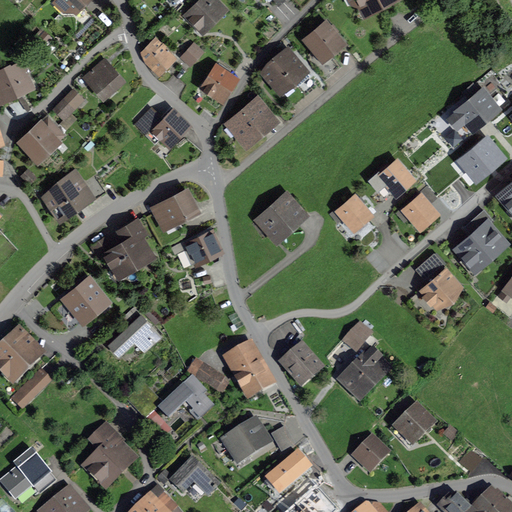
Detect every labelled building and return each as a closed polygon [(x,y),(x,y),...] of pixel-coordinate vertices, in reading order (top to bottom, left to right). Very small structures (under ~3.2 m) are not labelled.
[(58,0),(56,3),(69,15),(62,22),(75,34),(92,17),(80,5),(84,0),(58,0)] [(214,0),(202,0),(188,15),(202,30),(223,9),(214,0)] [(349,0),(350,1),(351,0),(357,0),(366,16),(379,9),(385,11),(386,14),(395,10),(395,1),(394,0),(349,0)] [(322,77),(339,63),(330,52),(341,42),(334,34),(337,31),(332,25),(329,28),(326,23),(306,40),(322,58),(312,66),(322,77)] [(151,47),(142,55),(159,71),(173,56),(161,45),(162,44),(155,37),(148,44),(151,47)] [(194,59),(201,51),(193,43),(182,56),(188,62),(192,57),(194,59)] [(275,60),(293,82),(302,93),(314,83),(305,72),(306,71),(301,65),(301,62),(298,59),(295,59),(287,49),(275,60)] [(105,59),(84,78),(100,95),(112,85),(115,88),(123,81),(112,68),(110,70),(103,62),(105,60),(105,59)] [(291,102),(302,93),(293,82),(275,60),(267,66),(263,72),(270,79),(270,82),(273,86),(276,86),(281,92),(282,91),(291,102)] [(20,63),(4,69),(16,95),(31,87),(20,63)] [(219,63),(204,85),(207,86),(204,90),(220,100),(233,80),(227,76),(230,70),(219,63)] [(0,101),(16,95),(4,69),(0,71),(0,86),(1,89),(0,89),(0,101)] [(64,99),(74,109),(83,99),(73,90),(64,99)] [(472,128),(497,108),(482,90),(449,118),(457,127),(466,120),(472,128)] [(64,119),(74,109),(64,99),(54,110),(64,119)] [(273,120),(256,101),(227,126),(234,136),(239,131),(248,141),(273,120)] [(154,127),(148,133),(156,140),(161,134),(170,143),(188,124),(175,112),(171,116),(168,113),(160,121),(161,122),(155,129),(154,127)] [(48,119),(23,142),(37,158),(62,134),(48,119)] [(3,161),(0,160),(0,175),(12,176),(3,161)] [(379,174),(395,192),(411,178),(397,162),(387,171),(385,169),(379,174)] [(58,189),(45,198),(59,217),(84,200),(86,203),(105,190),(97,178),(84,186),(75,172),(55,186),(58,189)] [(511,184),(500,195),(511,208),(511,184)] [(422,190),(433,203),(438,198),(428,186),(422,190)] [(186,191),(154,208),(168,234),(182,227),(179,220),(197,211),(186,191)] [(435,212),(421,196),(405,210),(419,226),(435,212)] [(339,211),(353,227),(369,213),(355,197),(339,211)] [(287,198),(262,220),(269,229),(272,226),(279,234),(301,214),(287,198)] [(92,247),(100,258),(107,254),(121,276),(135,268),(133,265),(150,255),(139,236),(145,233),(137,220),(119,231),(124,239),(122,241),(124,244),(112,250),(104,238),(92,247)] [(475,269),(505,243),(488,223),(458,249),(475,269)] [(183,241),(171,247),(174,254),(178,252),(184,263),(192,258),(195,263),(220,251),(217,245),(219,244),(212,229),(197,237),(198,239),(186,246),(183,241)] [(433,255),(417,268),(427,280),(442,266),(433,255)] [(446,270),(423,290),(426,294),(424,296),(431,304),(433,302),(436,306),(444,300),(447,304),(456,296),(452,292),(460,286),(446,270)] [(108,300),(90,278),(64,299),(82,321),(108,300)] [(505,284),(492,303),(507,314),(511,307),(511,280),(508,286),(505,284)] [(131,324),(109,345),(117,353),(124,347),(126,349),(135,341),(144,351),(161,336),(134,307),(124,317),(131,324)] [(359,324),(345,340),(355,349),(369,333),(359,324)] [(4,347),(0,351),(0,368),(2,370),(4,368),(13,377),(30,359),(33,362),(42,354),(22,334),(23,333),(22,333),(20,331),(11,340),(8,337),(1,344),(4,347)] [(230,366),(248,396),(273,381),(255,351),(252,353),(248,346),(229,357),(234,364),(230,366)] [(284,362),(301,383),(319,367),(302,347),(284,362)] [(372,351),(344,378),(361,395),(388,367),(372,351)] [(196,361),(188,372),(202,382),(203,380),(221,393),(228,383),(196,361)] [(39,370),(13,396),(23,407),(49,381),(39,370)] [(214,406),(200,391),(204,388),(192,376),(183,384),(180,381),(175,386),(178,389),(158,408),(167,417),(185,400),(191,406),(193,405),(197,409),(202,415),(201,417),(202,418),(214,406)] [(144,384),(127,399),(133,405),(144,395),(154,406),(160,400),(144,384)] [(403,422),(398,426),(412,440),(430,423),(416,408),(410,414),(408,412),(400,419),(403,422)] [(0,451),(1,452),(17,434),(4,421),(2,423),(0,420),(0,451)] [(254,420),(214,445),(220,454),(230,448),(238,461),(268,442),(254,420)] [(94,438),(105,449),(85,468),(93,475),(96,472),(106,483),(131,458),(118,445),(122,441),(106,426),(94,438)] [(272,434),(282,451),(295,444),(285,427),(272,434)] [(373,437),(357,454),(371,467),(387,450),(373,437)] [(17,467),(2,480),(15,496),(30,483),(40,494),(52,485),(42,474),(47,470),(31,450),(15,463),(17,467)] [(477,464),(487,471),(492,464),(482,457),(477,464)] [(192,458),(170,481),(183,493),(194,482),(208,496),(219,484),(192,458)] [(41,511),(40,511),(39,511),(79,511),(83,509),(68,491),(43,511),(41,511)] [(291,508),(294,511),(332,511),(337,508),(322,491),(302,509),(296,503),(291,508)] [(509,511),(511,509),(511,497),(510,495),(505,500),(498,493),(496,496),(491,491),(473,509),(475,511),(509,511)] [(140,508),(135,511),(169,511),(176,506),(164,494),(157,501),(152,496),(147,501),(144,498),(137,505),(140,508)] [(439,505),(446,511),(470,511),(472,511),(470,509),(472,506),(471,505),(466,500),(464,503),(457,496),(453,500),(449,496),(439,505)] [(384,511),(377,503),(372,502),(368,503),(356,511),(384,511)]
